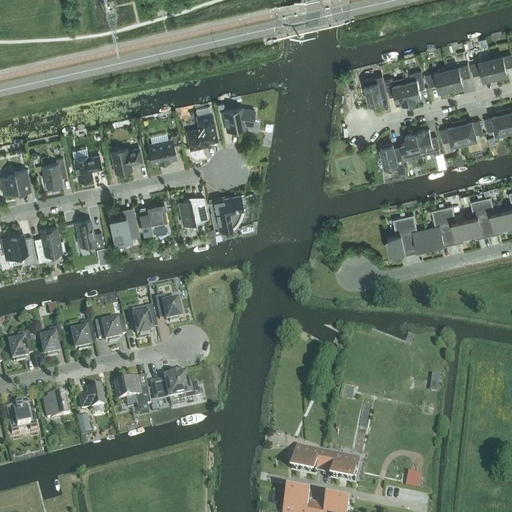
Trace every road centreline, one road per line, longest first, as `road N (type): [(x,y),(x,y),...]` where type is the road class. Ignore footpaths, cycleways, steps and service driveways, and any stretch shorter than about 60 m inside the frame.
road 1 (tertiary): [(0,90),(395,0)]
road 2 (residential): [(0,214),(230,169)]
road 3 (residential): [(0,382),(189,346)]
road 4 (residential): [(511,246),(381,276),(356,270)]
road 5 (residential): [(363,128),(511,87)]
road 6 (residential): [(422,511),(273,478)]
